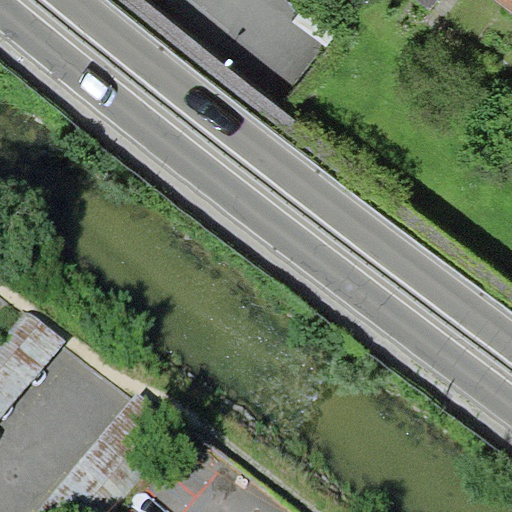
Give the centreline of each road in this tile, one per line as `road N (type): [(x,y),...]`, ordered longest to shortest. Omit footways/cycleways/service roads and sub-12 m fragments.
road 1 (motorway): [(0,6),(511,405)]
road 2 (motorway): [(511,340),(73,0)]
